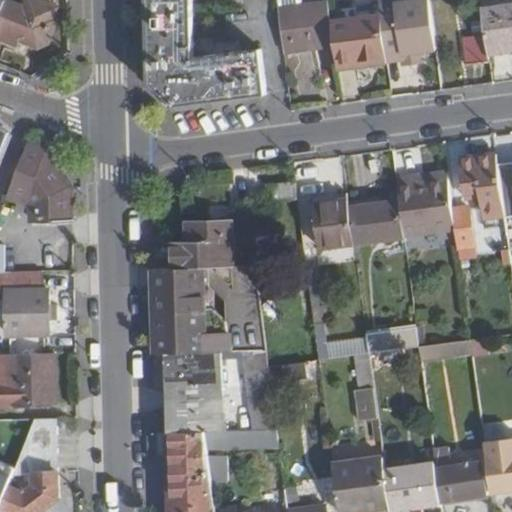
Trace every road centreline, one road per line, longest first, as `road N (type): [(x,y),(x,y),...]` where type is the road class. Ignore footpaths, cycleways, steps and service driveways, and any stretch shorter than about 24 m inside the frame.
road 1 (residential): [(511,106),(112,157)]
road 2 (tertiary): [(112,157),(120,511)]
road 3 (tertiary): [(108,0),(110,120)]
